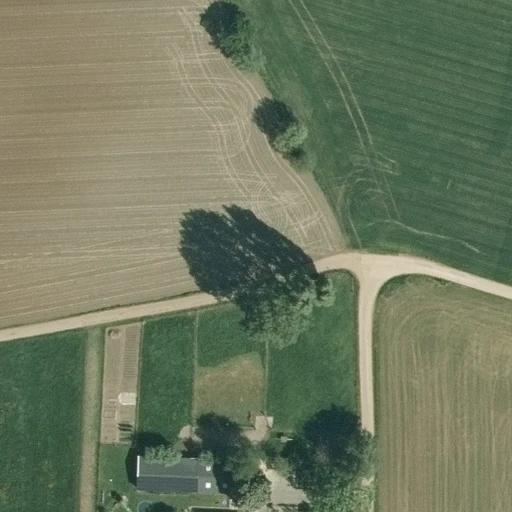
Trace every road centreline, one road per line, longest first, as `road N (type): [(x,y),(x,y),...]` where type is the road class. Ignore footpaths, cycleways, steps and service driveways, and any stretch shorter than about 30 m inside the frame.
road 1 (unclassified): [(0,337),(369,262)]
road 2 (unclassified): [(369,262),(365,511)]
road 3 (unclassified): [(511,293),(406,263),(369,262)]
